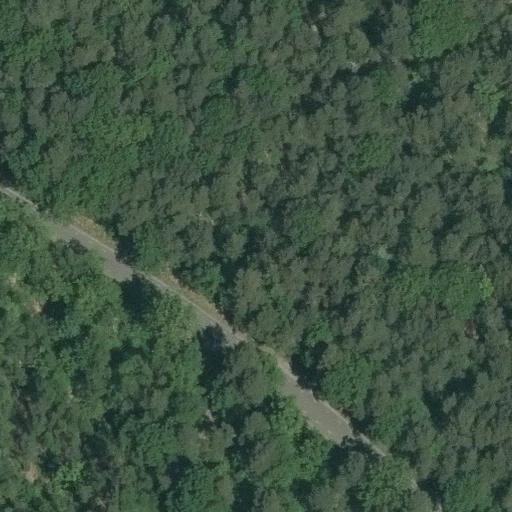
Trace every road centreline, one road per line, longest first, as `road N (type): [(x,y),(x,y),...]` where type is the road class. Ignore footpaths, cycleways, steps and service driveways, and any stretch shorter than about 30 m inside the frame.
road 1 (tertiary): [(0,197),(268,370),(437,511)]
road 2 (track): [(195,511),(225,343)]
